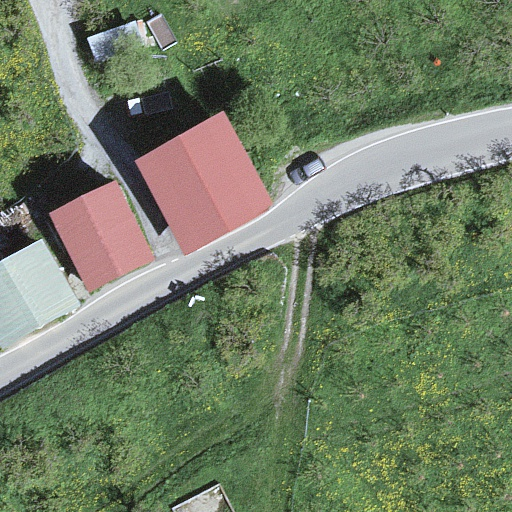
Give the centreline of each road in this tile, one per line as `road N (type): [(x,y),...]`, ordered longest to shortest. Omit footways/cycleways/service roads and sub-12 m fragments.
road 1 (tertiary): [(0,378),(361,185),(511,136)]
road 2 (track): [(412,511),(384,476),(308,412),(293,350),(296,218)]
road 3 (track): [(37,0),(105,150),(184,274)]
road 4 (track): [(124,511),(253,421),(293,350)]
road 5 (track): [(281,511),(300,381)]
